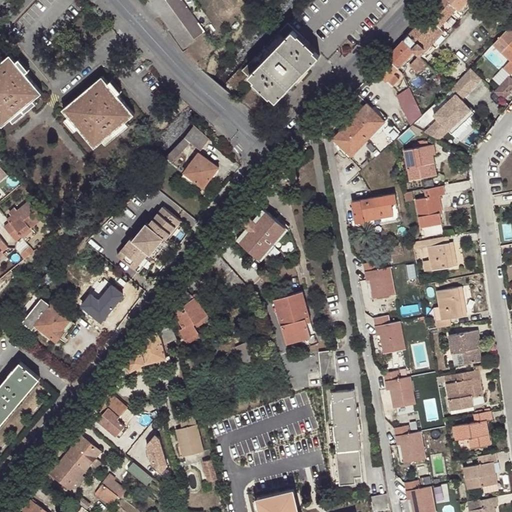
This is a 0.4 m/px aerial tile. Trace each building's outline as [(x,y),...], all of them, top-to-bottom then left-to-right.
[(194,15),(183,0),(165,0),(194,39),(205,31),(194,15)] [(409,35),(404,40),(415,52),(418,55),(424,49),(423,48),(427,42),(430,45),(444,31),(439,27),(457,8),(460,10),(469,0),(440,0),(440,1),(425,18),(409,35)] [(243,71),(264,91),(266,90),(272,96),(277,101),(289,89),(287,88),(307,66),(309,68),(320,55),(315,51),(309,44),(310,42),(289,23),(266,46),(243,71)] [(511,73),(511,29),(509,27),(493,45),(510,60),(503,67),(511,74),(511,73)] [(393,52),(388,57),(399,69),(415,52),(404,40),(393,52)] [(317,49),(310,42),(309,44),(315,51),(317,49)] [(424,49),(418,55),(419,56),(420,57),(430,45),(427,42),(423,48),(424,49)] [(17,62),(10,53),(0,62),(0,120),(3,124),(12,117),(34,99),(42,91),(27,73),(17,62)] [(420,74),(429,66),(420,57),(419,56),(411,64),(420,74)] [(388,57),(377,69),(387,81),(399,69),(388,57)] [(17,62),(27,73),(30,70),(22,59),(17,62)] [(287,88),(289,89),(309,68),(307,66),(287,88)] [(465,73),(476,84),(481,79),(471,68),(465,73)] [(456,82),(467,93),(476,84),(465,73),(456,82)] [(109,83),(103,75),(65,107),(71,115),(81,126),(96,145),(104,139),(127,120),(135,114),(119,94),(109,83)] [(511,78),(509,76),(495,91),(504,99),(511,90),(511,78)] [(109,83),(119,94),(123,91),(113,79),(109,83)] [(427,132),(440,139),(449,130),(471,108),(461,99),(467,93),(456,82),(450,88),(450,89),(455,94),(434,115),(438,120),(427,132)] [(411,126),(413,125),(423,116),(423,115),(410,87),(397,96),(411,126)] [(38,103),(34,99),(12,117),(15,121),(38,103)] [(367,104),(350,120),(369,138),(376,131),(373,128),(382,118),(367,104)] [(471,108),(449,130),(452,134),(474,112),(471,108)] [(81,126),(71,115),(67,118),(76,130),(81,126)] [(385,121),(382,118),(373,128),(376,131),(385,121)] [(130,124),(127,120),(104,139),(107,143),(130,124)] [(333,138),(348,152),(358,142),(361,146),(369,138),(350,120),(333,138)] [(196,125),(166,158),(172,164),(192,141),(202,150),(211,139),(196,125)] [(358,142),(348,152),(352,156),(361,146),(358,142)] [(429,163),(435,162),(433,155),(436,154),(434,145),(405,150),(410,180),(431,176),(429,163)] [(200,152),(184,172),(204,187),(219,168),(200,152)] [(437,175),(435,162),(429,163),(431,176),(437,175)] [(445,194),(444,185),(425,189),(427,198),(418,200),(421,216),(420,217),(422,228),(442,224),(440,213),(439,210),(443,209),(440,195),(445,194)] [(412,192),(404,194),(406,201),(414,200),(412,192)] [(392,204),(397,203),(396,194),(353,201),(357,223),(365,221),(366,225),(400,219),(399,215),(394,215),(392,204)] [(10,222),(5,226),(17,241),(22,236),(24,238),(34,230),(32,228),(45,218),(30,200),(18,210),(15,207),(9,212),(12,215),(7,219),(10,222)] [(149,228),(146,226),(135,241),(134,239),(129,246),(120,257),(141,273),(155,256),(157,257),(185,222),(165,206),(156,218),(151,225),(149,228)] [(236,239),(259,258),(287,227),(264,208),(254,219),(251,216),(243,225),(247,228),(236,239)] [(287,227),(259,258),(261,261),(289,229),(287,227)] [(0,257),(5,254),(3,252),(9,248),(0,236),(0,257)] [(436,245),(435,238),(422,240),(423,248),(429,247),(433,270),(457,265),(453,242),(436,245)] [(413,242),(414,250),(423,248),(422,240),(413,242)] [(391,247),(392,256),(404,254),(402,246),(403,246),(403,245),(403,244),(402,244),(401,243),(400,243),(400,244),(399,246),(391,247)] [(250,289),(213,248),(205,260),(221,277),(239,298),(250,289)] [(205,260),(197,270),(211,286),(221,277),(205,260)] [(374,297),(396,293),(391,266),(380,268),(379,261),(364,264),(367,280),(370,280),(374,297)] [(89,291),(78,305),(101,322),(124,292),(110,282),(98,297),(89,291)] [(437,327),(452,325),(450,318),(468,315),(462,287),(437,292),(443,320),(436,321),(437,327)] [(182,292),(171,307),(184,328),(180,330),(186,340),(200,332),(197,328),(195,324),(209,315),(200,301),(202,300),(202,298),(202,297),(202,295),(201,294),(199,294),(198,293),(196,294),(184,289),(182,292)] [(303,291),(277,298),(284,323),(282,323),(286,338),(300,334),(301,337),(311,334),(308,322),(311,322),(303,291)] [(284,323),(277,298),(275,299),(282,323),(284,323)] [(57,342),(65,333),(62,331),(71,320),(53,305),(52,307),(43,299),(23,322),(36,333),(40,328),(57,342)] [(236,307),(229,312),(240,330),(248,325),(236,307)] [(176,337),(166,313),(158,325),(141,346),(146,365),(157,361),(159,369),(172,366),(170,357),(168,358),(164,346),(177,340),(176,337)] [(211,319),(209,315),(195,324),(197,328),(211,319)] [(389,316),(375,318),(377,335),(381,334),(384,352),(406,348),(401,321),(390,323),(389,316)] [(62,331),(65,333),(68,335),(76,324),(71,320),(62,331)] [(477,341),(481,340),(479,330),(449,335),(455,365),(476,361),(474,349),(478,348),(477,341)] [(200,332),(186,340),(188,344),(202,336),(200,332)] [(254,334),(230,343),(239,369),(263,360),(254,334)] [(312,337),(311,334),(301,337),(300,334),(286,338),(287,343),(312,337)] [(484,360),(481,340),(477,341),(478,348),(474,349),(476,361),(484,360)] [(127,364),(131,372),(146,365),(141,346),(127,364)] [(336,351),(331,351),(320,352),(323,383),(339,382),(336,351)] [(43,381),(21,363),(13,372),(0,387),(0,396),(18,411),(43,381)] [(394,407),(416,403),(411,376),(400,378),(399,370),(384,373),(387,389),(391,389),(394,407)] [(476,379),(475,370),(452,374),(454,383),(447,383),(452,410),(474,406),(473,398),(472,393),(476,393),(473,380),(476,379)] [(332,391),(333,402),(336,402),(337,417),(334,418),(334,420),(335,426),(338,425),(339,440),(336,440),(337,448),(338,452),(341,451),(344,484),(353,483),(353,475),(356,475),(362,475),(360,449),(361,450),(360,431),(357,431),(356,423),(359,423),(358,421),(358,415),(355,415),(355,406),(353,389),(332,391)] [(97,399),(92,406),(102,415),(98,420),(116,436),(125,426),(117,419),(126,408),(105,390),(97,399)] [(0,431),(18,411),(0,396),(0,431)] [(153,407),(146,413),(152,422),(160,416),(153,407)] [(494,419),(492,410),(475,412),(477,422),(455,425),(457,440),(471,437),(473,447),(487,445),(485,435),(490,434),(488,420),(494,419)] [(194,415),(179,419),(182,429),(176,430),(183,457),(203,452),(194,415)] [(404,462),(426,458),(421,430),(410,432),(409,424),(394,427),(398,444),(400,444),(404,462)] [(125,426),(116,436),(119,439),(128,429),(125,426)] [(159,439),(154,436),(147,446),(151,464),(161,472),(166,465),(159,439)] [(81,437),(67,455),(85,470),(100,452),(81,437)] [(496,453),(478,456),(479,464),(464,467),(468,488),(498,483),(496,472),(492,473),(491,462),(494,462),(498,461),(496,453)] [(85,470),(67,455),(61,462),(57,467),(51,473),(70,488),(74,483),(81,474),(85,470)] [(148,483),(154,475),(133,460),(127,469),(148,483)] [(212,461),(203,463),(207,482),(216,480),(212,461)] [(86,478),(81,474),(74,483),(79,487),(86,478)] [(118,496),(120,498),(126,491),(113,482),(115,479),(110,475),(102,484),(118,496)] [(413,511),(436,511),(431,485),(420,487),(419,479),(405,482),(408,498),(411,498),(413,511)] [(118,496),(102,484),(95,493),(110,505),(118,496)] [(300,511),(295,489),(258,499),(261,511),(300,511)] [(387,493),(372,496),(375,511),(389,508),(387,493)] [(497,495),(467,501),(469,511),(495,511),(494,506),(498,505),(497,495)] [(82,498),(78,503),(87,510),(91,505),(82,498)] [(43,511),(42,511),(44,509),(38,504),(38,505),(32,500),(23,511),(24,511),(43,511)]
